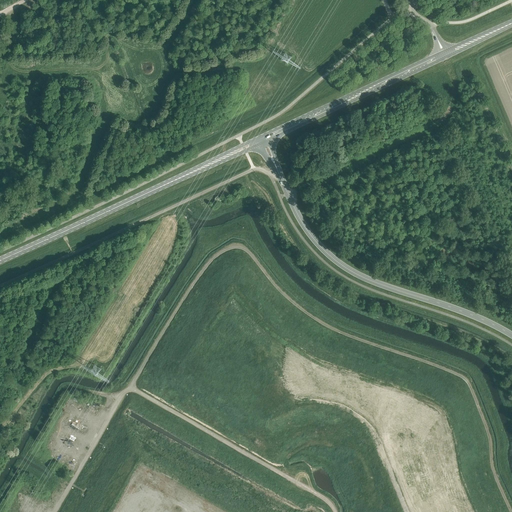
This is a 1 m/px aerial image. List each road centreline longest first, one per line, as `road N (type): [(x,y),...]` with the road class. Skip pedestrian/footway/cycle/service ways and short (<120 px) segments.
road 1 (tertiary): [(511,335),(336,261),(296,212),(264,142)]
road 2 (unknown): [(288,194),(440,120),(455,89),(444,57)]
road 3 (primary): [(442,52),(261,136)]
road 4 (primary): [(264,142),(444,57)]
road 5 (primary): [(0,260),(174,180)]
